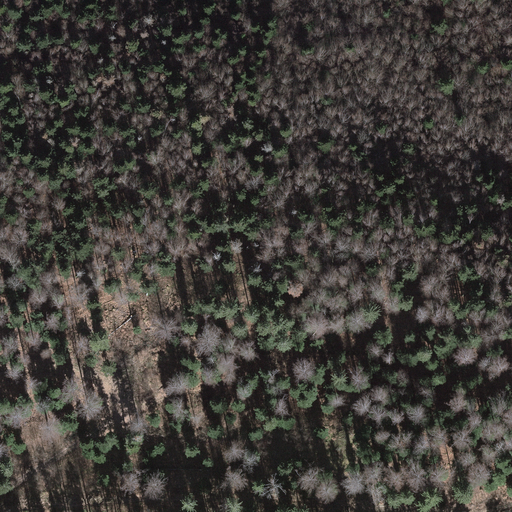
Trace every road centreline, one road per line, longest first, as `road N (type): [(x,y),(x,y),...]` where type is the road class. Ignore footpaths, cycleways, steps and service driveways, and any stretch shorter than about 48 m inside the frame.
road 1 (track): [(0,504),(235,492),(450,511)]
road 2 (track): [(0,494),(136,409),(254,367)]
